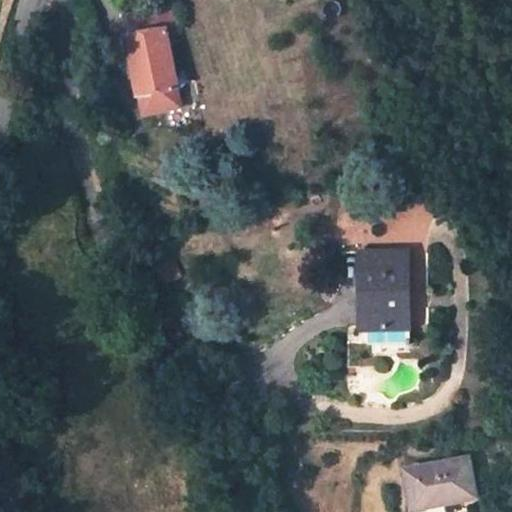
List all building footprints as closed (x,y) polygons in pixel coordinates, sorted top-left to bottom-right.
[(170,1),(151,5),(156,29),(164,28),(175,26),(170,1)] [(175,84),(164,28),(156,29),(151,5),(121,12),(137,94),(141,93),(145,111),(177,105),(172,85),(175,84)] [(376,329),(412,325),(404,246),(361,250),(367,330),(376,329)] [(412,325),(376,329),(378,345),(411,341),(410,325),(412,325)] [(228,441),(239,460),(261,458),(260,440),(228,441)] [(405,468),(412,511),(441,511),(441,504),(474,499),(468,457),(405,468)]
